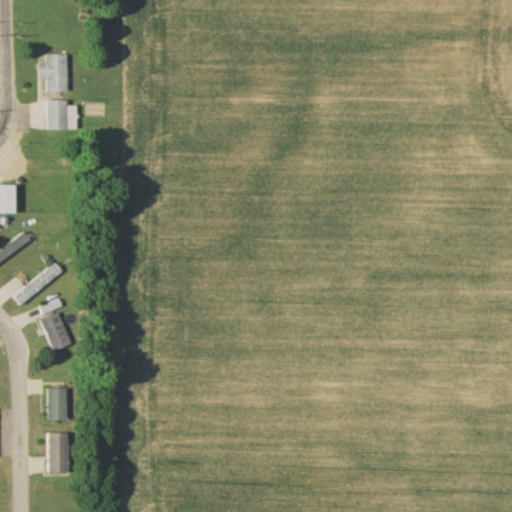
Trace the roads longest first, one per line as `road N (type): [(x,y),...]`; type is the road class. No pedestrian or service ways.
road 1 (residential): [(21,511),(21,385),(0,320)]
road 2 (residential): [(5,145),(1,0)]
